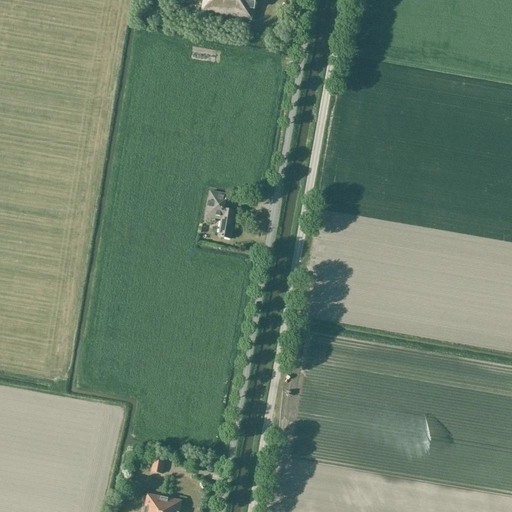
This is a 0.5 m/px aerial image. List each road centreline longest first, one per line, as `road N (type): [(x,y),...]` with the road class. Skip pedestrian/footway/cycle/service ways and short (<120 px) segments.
road 1 (unclassified): [(251,511),(342,0)]
road 2 (unclassified): [(311,0),(220,511)]
